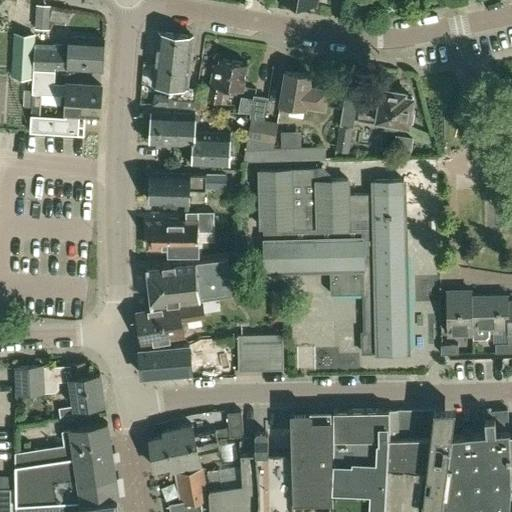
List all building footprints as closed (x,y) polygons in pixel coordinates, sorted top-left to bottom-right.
[(192,97),(193,85),(187,85),(193,33),(158,30),(152,81),(169,83),(168,94),(192,97)] [(32,65),(33,65),(34,45),(33,45),(33,34),(13,33),(12,70),(32,71),(32,65)] [(101,68),(103,35),(69,34),(68,46),(34,45),(33,65),(101,68)] [(241,88),(245,61),(219,57),(218,63),(213,62),(208,98),(219,100),(221,90),(223,90),(224,85),(241,88)] [(327,85),(309,83),(310,73),(284,69),(279,100),(280,100),(279,107),(289,109),(290,102),(305,104),(306,102),(324,105),(327,85)] [(79,111),(80,111),(99,112),(100,82),(67,80),(64,114),(30,112),(29,129),(77,132),(79,111)] [(376,122),(377,117),(407,122),(413,120),(414,110),(410,106),(412,97),(411,94),(404,93),(404,89),(381,84),(380,89),(362,85),(356,118),(376,122)] [(198,86),(194,107),(204,109),(207,88),(198,86)] [(251,112),(250,116),(265,119),(268,96),(254,94),(253,99),(251,112)] [(228,163),(230,132),(194,130),(195,111),(151,110),(150,141),(192,143),(192,162),(228,163)] [(247,137),(261,139),(265,119),(250,116),(247,137)] [(275,142),(278,121),(265,119),(261,139),(275,142)] [(353,127),(340,125),(335,150),(348,153),(353,127)] [(407,351),(403,189),(402,178),(372,179),(372,192),(347,193),(346,177),(323,177),(316,172),(316,166),(259,167),(260,227),(264,227),(264,238),(263,238),(264,268),(330,266),(331,291),(363,290),(364,330),(362,330),(363,351),(376,351),(376,352),(407,351)] [(151,170),(150,187),(148,189),(148,195),(150,198),(150,199),(188,201),(189,187),(205,187),(205,172),(151,170)] [(169,251),(198,251),(198,210),(186,210),(186,221),(179,221),(179,217),(169,217),(169,221),(152,221),(152,222),(146,222),(146,243),(152,243),(152,245),(169,245),(169,251)] [(152,304),(232,294),(227,256),(147,267),(152,304)] [(470,295),(471,295),(471,289),(460,290),(460,289),(445,290),(446,332),(473,332),(473,326),(472,326),(470,295)] [(269,307),(283,306),(282,291),(268,292),(269,307)] [(495,294),(471,295),(470,295),(472,326),(473,326),(473,332),(473,339),(486,339),(489,335),(489,326),(507,325),(508,325),(507,300),(507,294),(495,294)] [(201,300),(137,310),(142,343),(169,338),(168,334),(184,331),(184,330),(187,329),(188,325),(187,318),(204,316),(201,300)] [(284,321),(285,348),(306,347),(305,320),(284,321)] [(260,368),(259,332),(236,333),(237,369),(260,368)] [(259,332),(260,368),(282,367),(281,332),(259,332)] [(208,337),(192,340),(195,354),(210,351),(208,337)] [(509,350),(508,341),(494,341),(495,351),(509,350)] [(457,342),(440,343),(440,352),(457,352),(457,342)] [(141,374),(175,372),(173,345),(139,347),(141,374)] [(75,405),(103,401),(99,371),(86,373),(84,361),(72,363),(71,365),(43,366),(43,365),(15,366),(15,391),(44,391),(43,379),(71,379),(75,405)] [(442,511),(444,499),(448,468),(452,434),(457,409),(434,407),(432,432),(431,436),(430,446),(428,470),(423,469),(422,472),(427,472),(422,506),(421,511),(442,511)] [(333,511),(333,429),(332,408),(291,409),(292,449),(294,511),(333,511)] [(381,440),(381,408),(334,409),(333,511),(377,511),(379,470),(381,440)] [(433,408),(381,408),(381,440),(379,470),(377,511),(418,511),(422,472),(423,469),(428,470),(430,446),(431,436),(430,436),(433,408)] [(242,409),(228,411),(230,436),(244,434),(242,409)] [(444,499),(442,511),(510,511),(511,483),(511,482),(510,434),(509,430),(496,431),(496,418),(498,418),(497,410),(483,411),(483,419),(486,419),(486,431),(452,434),(448,468),(444,499)] [(15,451),(14,487),(14,503),(14,507),(86,501),(117,496),(106,421),(71,427),(71,428),(63,429),(65,443),(15,451)] [(197,452),(220,447),(216,428),(193,433),(191,423),(163,429),(164,434),(150,436),(154,465),(169,462),(171,468),(199,462),(197,452)] [(294,511),(292,449),(269,450),(269,431),(266,428),(258,429),(255,431),(256,450),(259,487),(259,511),(294,511)] [(259,511),(259,487),(256,450),(241,450),(242,482),(208,488),(210,511),(259,511)] [(209,511),(208,497),(202,466),(173,471),(179,501),(169,503),(170,511),(209,511)] [(211,487),(221,485),(218,467),(208,469),(211,487)] [(0,487),(0,503),(14,503),(14,487),(0,487)] [(14,507),(14,511),(119,511),(117,496),(86,501),(14,507)] [(0,503),(0,511),(14,511),(14,507),(14,503),(0,503)]
